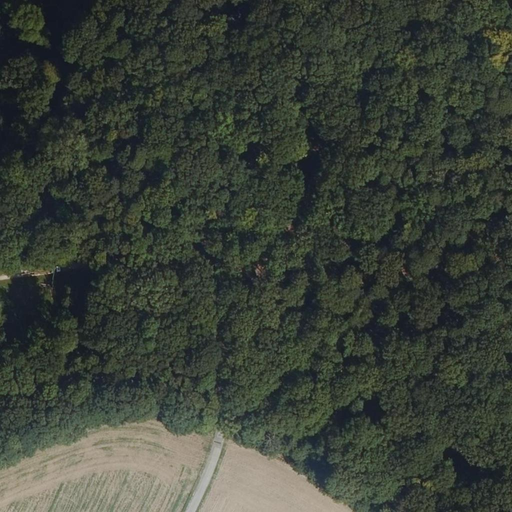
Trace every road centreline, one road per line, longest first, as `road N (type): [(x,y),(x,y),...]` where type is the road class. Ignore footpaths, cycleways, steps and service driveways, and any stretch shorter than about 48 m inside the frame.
road 1 (track): [(511,463),(231,259),(174,248)]
road 2 (track): [(511,190),(211,235)]
road 3 (tertiary): [(211,235),(222,423),(191,511)]
road 4 (tertiary): [(211,235),(190,180),(131,97),(93,0)]
road 5 (unknown): [(220,349),(255,318),(271,287),(317,161)]
road 6 (track): [(188,236),(0,186)]
road 7 (track): [(0,275),(174,248)]
